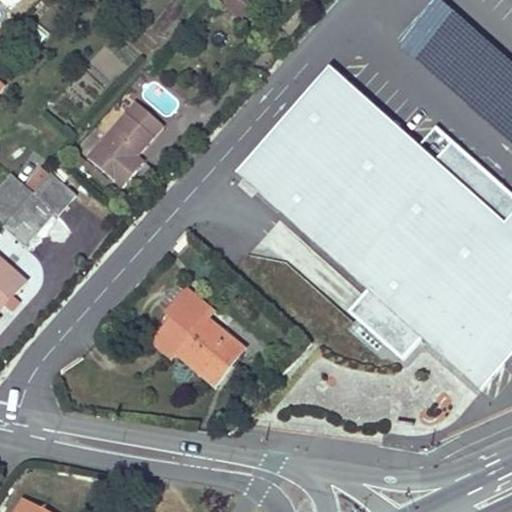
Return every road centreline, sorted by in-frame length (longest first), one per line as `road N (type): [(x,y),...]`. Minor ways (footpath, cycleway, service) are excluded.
road 1 (tertiary): [(301,467),(64,424),(12,425)]
road 2 (tertiary): [(12,425),(64,449),(258,484),(282,511)]
road 3 (tertiary): [(482,483),(301,467)]
